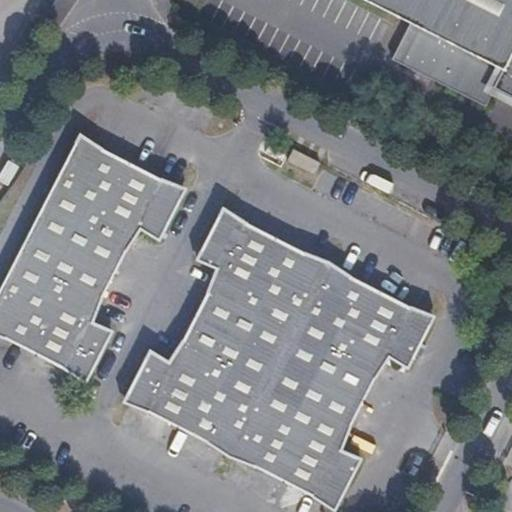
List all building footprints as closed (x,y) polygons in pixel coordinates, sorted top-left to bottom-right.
[(511,0),(364,0),(414,25),(396,61),(491,107),(499,89),(501,84),(511,89),(511,0)] [(511,89),(501,84),(499,89),(511,95),(511,89)] [(184,192),(78,137),(0,289),(0,336),(87,381),(112,333),(89,322),(137,228),(159,240),(184,192)] [(293,149),(287,161),(303,169),(309,158),(293,149)] [(320,163),(309,158),(303,169),(313,174),(320,163)] [(219,269),(171,363),(149,352),(124,400),(138,407),(150,414),(336,508),(361,460),(339,449),(382,364),(387,355),(408,367),(433,319),(271,236),(247,223),(222,210),(197,258),(219,269)]
